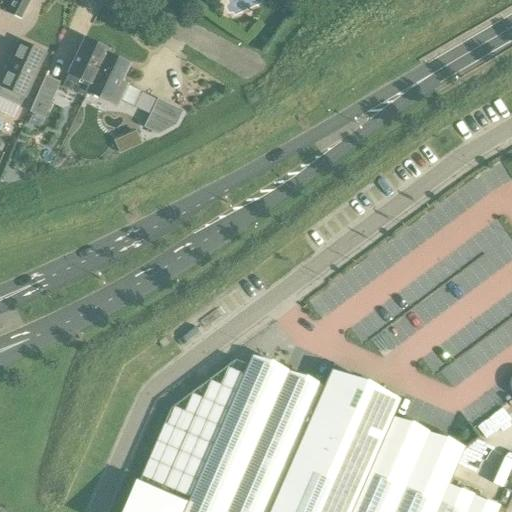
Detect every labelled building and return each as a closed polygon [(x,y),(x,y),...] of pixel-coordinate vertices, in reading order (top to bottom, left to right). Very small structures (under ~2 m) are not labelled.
[(21,19),(30,0),(13,0),(15,1),(8,13),(21,19)] [(93,84),(107,54),(109,50),(86,39),(69,73),(91,83),(93,84)] [(20,41),(0,84),(0,98),(20,107),(45,53),(20,41)] [(93,84),(91,83),(88,91),(111,102),(121,81),(129,64),(107,54),(93,84)] [(60,83),(45,76),(30,112),(45,119),(60,83)] [(158,134),(177,124),(183,111),(158,98),(144,127),(158,134)] [(462,300),(481,278),(468,267),(450,289),(462,300)] [(405,287),(353,327),(363,339),(414,299),(405,287)] [(384,353),(446,309),(436,295),(374,339),(384,353)] [(434,370),(467,345),(457,332),(424,357),(434,370)] [(444,370),(452,384),(483,365),(475,352),(444,370)] [(335,382),(317,375),(312,388),(242,358),(239,365),(225,359),(166,404),(130,485),(132,486),(120,511),(488,511),(490,508),(439,485),(453,450),(382,419),(388,405),(370,398),(373,389),(372,383),(370,377),(365,373),(360,370),(355,369),(351,369),(345,371),(338,376),(335,382)]
